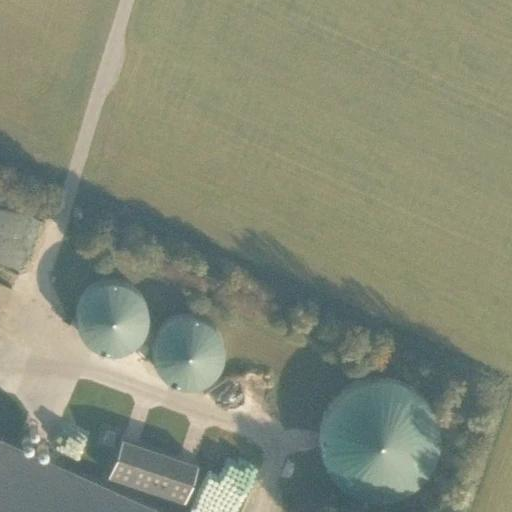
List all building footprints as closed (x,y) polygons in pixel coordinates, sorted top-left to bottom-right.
[(26,271),(48,219),(2,199),(0,236),(0,235),(0,260),(4,262),(6,262),(26,271)] [(118,276),(112,275),(106,276),(99,278),(94,280),(88,284),(88,285),(84,288),(80,294),(78,299),(76,305),(75,312),(76,318),(78,324),(80,330),(84,335),(89,340),(94,343),(99,346),(106,348),(112,348),(115,348),(125,346),(127,345),(130,343),(135,340),(140,335),(143,330),(146,324),(148,318),(148,312),(148,305),(146,299),(143,294),(140,288),(135,284),(130,280),(127,279),(124,278),(118,276)] [(194,311),(188,310),(181,311),(175,313),(170,315),(164,319),(160,323),(156,328),(154,334),(152,340),(152,346),(152,348),(152,353),(154,359),(156,364),(160,369),(164,374),(170,378),(175,380),(181,382),(188,382),(194,382),(200,380),(206,378),(211,374),(215,369),(219,364),(221,359),(223,353),(223,346),(223,340),(221,334),(219,328),(215,323),(211,319),(205,315),(200,313),(194,311)] [(365,493),(378,495),(391,493),(404,489),(416,481),(425,472),(432,461),(437,448),(438,434),(437,421),(432,408),(425,397),(416,387),(404,380),(392,376),(378,374),(365,376),(352,380),(340,387),(331,397),(324,408),(319,421),(318,434),(319,448),(324,461),(331,472),(340,482),(352,489),(365,493)] [(197,460),(120,434),(107,474),(183,500),(197,460)] [(0,511),(158,511),(4,442),(0,440),(0,511)]
